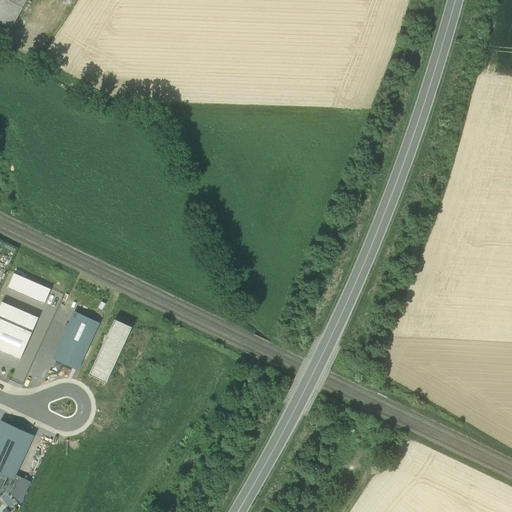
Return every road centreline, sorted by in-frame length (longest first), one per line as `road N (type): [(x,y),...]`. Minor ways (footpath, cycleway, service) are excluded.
road 1 (primary): [(237,511),(359,273),(455,0)]
road 2 (unclassified): [(18,404),(76,423),(83,399),(74,391),(42,398)]
